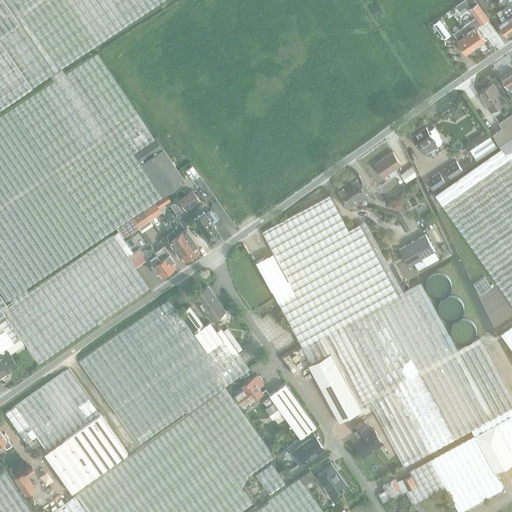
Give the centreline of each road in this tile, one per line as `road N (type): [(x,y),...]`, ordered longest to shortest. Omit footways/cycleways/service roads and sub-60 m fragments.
road 1 (unclassified): [(511,44),(208,255)]
road 2 (unclassified): [(208,255),(384,511)]
road 3 (unclassified): [(208,255),(0,399)]
